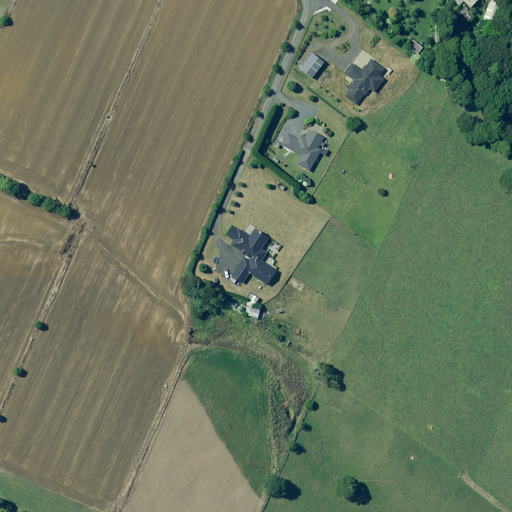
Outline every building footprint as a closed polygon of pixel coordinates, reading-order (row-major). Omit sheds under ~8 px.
[(500,0),(490,0),(484,19),(492,22),(500,0)] [(422,48),(414,43),(410,49),(418,54),(422,48)] [(324,63),(312,54),(300,69),(312,78),(324,63)] [(384,70),(372,60),(362,72),(352,64),(344,73),(354,81),(348,89),(350,91),(345,97),(356,105),(370,89),(374,92),(384,80),(379,76),(384,70)] [(324,138),(309,130),(305,138),(301,135),(299,140),(288,134),(281,146),(301,156),(296,164),(309,171),(322,149),(318,147),(324,138)] [(250,237),(233,226),(226,236),(234,241),(231,245),(246,255),(232,277),(243,284),(250,274),(268,285),(277,271),(262,261),(267,253),(261,250),(268,239),(255,230),(250,237)]
